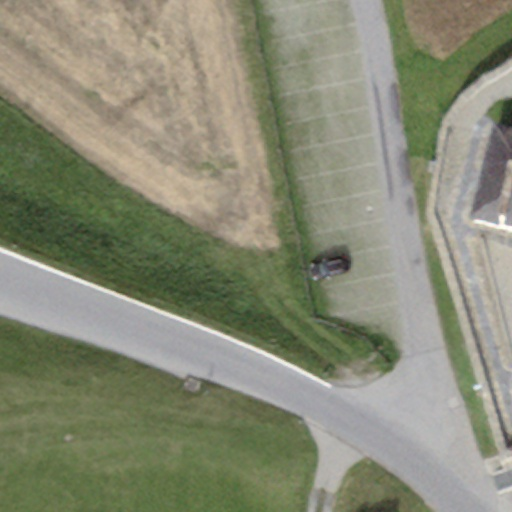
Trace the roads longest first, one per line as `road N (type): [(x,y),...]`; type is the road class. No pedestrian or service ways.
road 1 (tertiary): [(0,283),(326,407),(388,445),(463,511)]
road 2 (track): [(363,0),(432,415),(431,481)]
